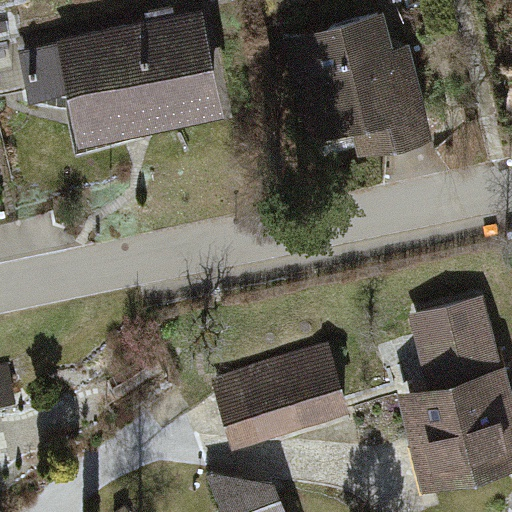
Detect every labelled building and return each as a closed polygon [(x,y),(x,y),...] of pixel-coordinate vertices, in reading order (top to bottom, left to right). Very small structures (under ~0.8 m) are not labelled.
[(416,13),(296,44),(324,147),(371,135),(378,162),(451,143),(416,13)] [(221,15),(31,54),(41,103),(69,97),(81,156),(244,122),(221,15)] [(511,373),(488,295),(412,318),(431,381),(405,389),(438,496),(511,473),(511,373)] [(342,344),(215,381),(235,449),(362,412),(342,344)] [(19,366),(0,369),(0,408),(25,405),(19,366)] [(217,478),(231,511),(295,511),(285,487),(217,478)]
